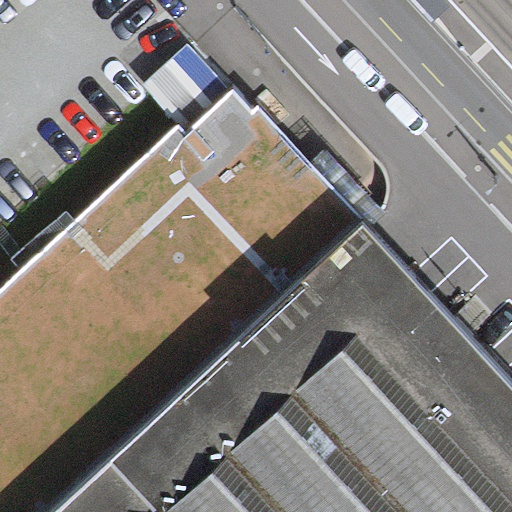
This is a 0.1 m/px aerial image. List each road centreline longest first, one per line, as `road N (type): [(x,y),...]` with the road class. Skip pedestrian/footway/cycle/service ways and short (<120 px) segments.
road 1 (residential): [(268,0),(511,264)]
road 2 (primary): [(382,0),(511,139)]
